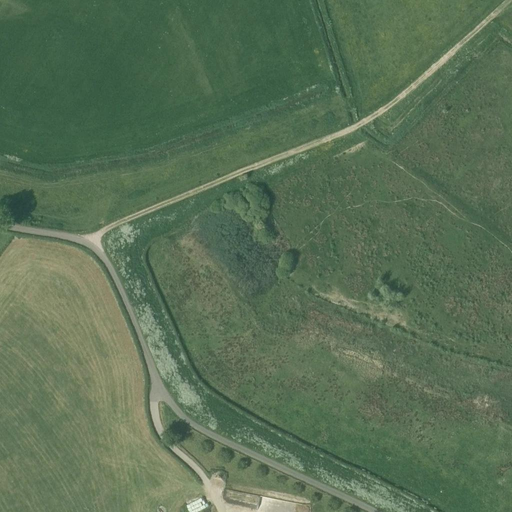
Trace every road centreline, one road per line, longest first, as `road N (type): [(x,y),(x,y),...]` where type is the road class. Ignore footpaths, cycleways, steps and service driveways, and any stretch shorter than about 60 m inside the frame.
road 1 (unknown): [(78,240),(376,115),(509,0)]
road 2 (unclassified): [(367,511),(191,428),(152,379)]
road 3 (unclassified): [(0,226),(96,248),(152,379)]
road 4 (unclassified): [(219,511),(155,424),(152,379)]
